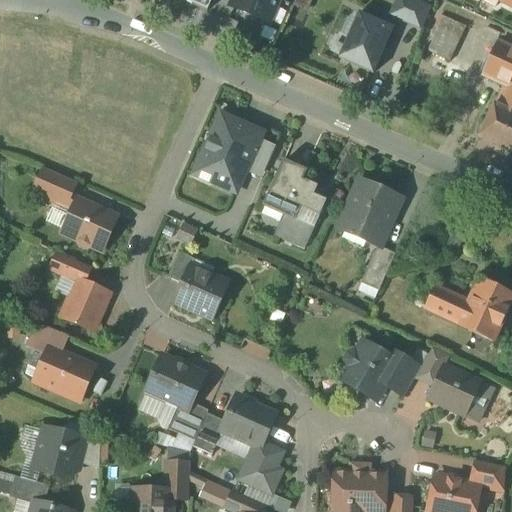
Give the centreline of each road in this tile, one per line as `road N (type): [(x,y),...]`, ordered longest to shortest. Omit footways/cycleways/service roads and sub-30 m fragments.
road 1 (residential): [(310,428),(289,385),(161,323),(140,294),(136,259),(218,65)]
road 2 (residential): [(511,195),(218,65)]
road 3 (residential): [(218,65),(32,0)]
